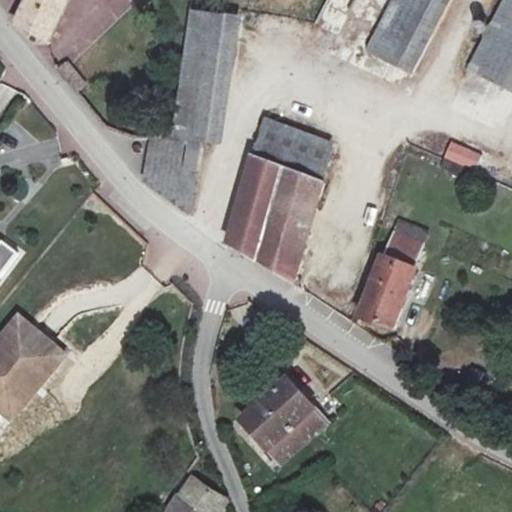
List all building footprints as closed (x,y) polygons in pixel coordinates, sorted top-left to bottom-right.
[(0,0),(0,9),(8,16),(21,0),(0,0)] [(39,0),(19,44),(51,58),(79,0),(39,0)] [(351,0),(336,0),(333,8),(346,14),(351,0)] [(397,0),(376,43),(372,50),(405,67),(438,0),(397,0)] [(456,0),(438,0),(405,67),(419,74),(456,0)] [(511,76),(511,0),(509,0),(475,68),(508,84),(511,76)] [(194,63),(229,67),(230,15),(211,12),(195,33),(194,63)] [(75,93),(86,85),(67,61),(56,70),(75,93)] [(224,152),(229,67),(194,63),(189,142),(160,144),(153,187),(176,207),(186,215),(198,223),(217,153),(224,152)] [(264,127),(256,155),(326,178),(334,150),(264,127)] [(475,171),(482,154),(451,140),(443,157),(475,171)] [(295,284),(326,178),(256,155),(229,244),(295,284)] [(420,246),(392,236),(367,317),(400,328),(418,268),(414,266),(420,246)] [(0,280),(21,254),(7,243),(0,250),(0,280)] [(19,317),(0,339),(0,401),(24,372),(40,386),(65,356),(19,317)] [(24,372),(0,401),(0,409),(12,419),(40,386),(24,372)] [(320,405),(292,378),(249,419),(276,446),(320,405)] [(335,420),(320,405),(276,446),(291,462),(335,420)] [(181,501),(172,511),(222,511),(227,506),(225,501),(197,483),(184,502),(181,501)]
